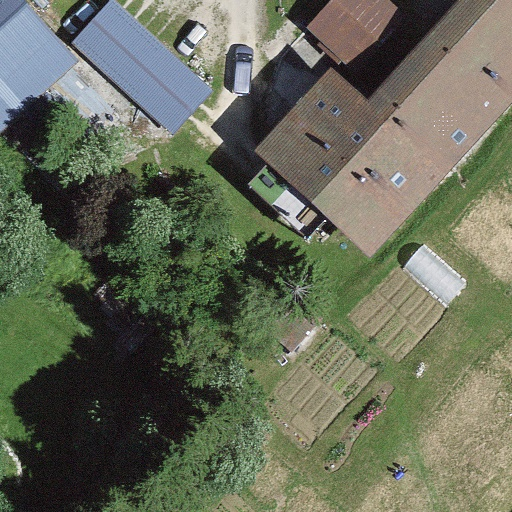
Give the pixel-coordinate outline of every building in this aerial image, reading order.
[(0,0),(0,127),(61,72),(0,0)] [(372,244),(511,82),(511,23),(481,0),(475,0),(378,109),(338,72),(269,152),(372,244)] [(377,0),(337,0),(311,27),(353,70),(401,21),(377,0)] [(511,0),(481,0),(511,23),(511,0)] [(76,37),(119,79),(155,44),(112,2),(86,28),(76,37)] [(201,91),(155,44),(119,79),(166,126),(201,91)]
